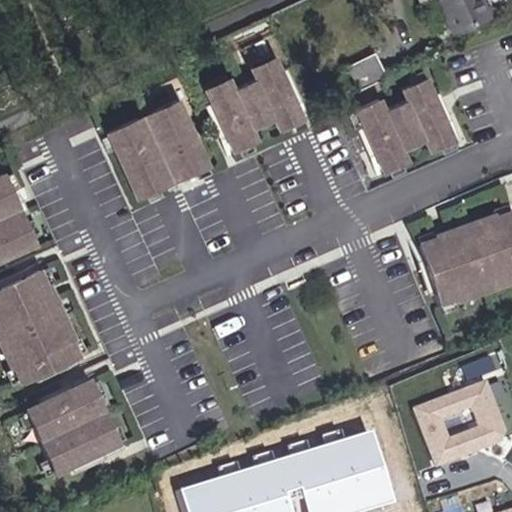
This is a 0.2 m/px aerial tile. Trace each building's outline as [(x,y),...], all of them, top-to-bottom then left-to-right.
[(487,0),(419,0),(421,4),(433,0),(437,0),(456,34),(496,15),(487,0)] [(350,64),(362,87),(386,74),(374,51),(350,64)] [(232,75),(203,88),(236,154),(262,142),(254,131),(275,119),(282,133),(309,122),(278,53),(247,67),(255,80),(238,89),(232,75)] [(383,97),(354,110),(385,173),(414,161),(407,151),(425,142),(431,154),(458,143),(430,78),(402,90),(408,102),(389,110),(383,97)] [(203,158),(174,92),(103,124),(132,190),(164,175),(160,165),(167,162),(171,172),(203,158)] [(7,206),(4,200),(14,196),(0,163),(0,247),(31,234),(17,202),(7,206)] [(511,210),(420,245),(443,311),(511,287),(511,210)] [(73,347),(65,331),(68,330),(44,274),(41,276),(34,259),(0,274),(0,349),(11,374),(73,347)] [(110,439),(81,375),(19,402),(48,467),(110,439)] [(412,408),(435,469),(511,440),(488,380),(412,408)] [(374,429),(183,490),(189,511),(365,511),(397,502),(374,429)]
